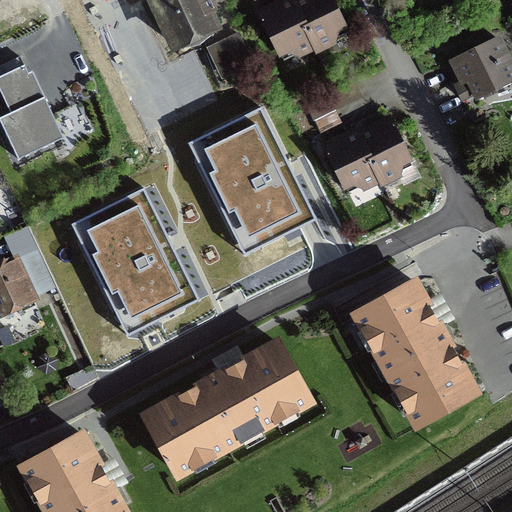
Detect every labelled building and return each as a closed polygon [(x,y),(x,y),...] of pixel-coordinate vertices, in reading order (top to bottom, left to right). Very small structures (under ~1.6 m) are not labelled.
[(216,31),(201,0),(151,0),(144,3),(167,53),(216,31)] [(292,3),(290,0),(254,16),(275,62),(293,54),(298,63),(315,55),(292,3)] [(344,31),(330,0),(299,0),(292,3),(315,55),(316,58),(334,50),(336,34),(344,31)] [(238,37),(211,50),(223,75),(250,62),(238,37)] [(511,87),(511,70),(500,42),(450,64),(462,92),(470,88),(476,103),(511,87)] [(0,98),(2,104),(0,104),(0,145),(13,171),(72,145),(43,84),(31,59),(0,71),(0,98)] [(318,100),(325,114),(335,109),(347,104),(340,89),(318,100)] [(325,114),(314,120),(321,134),(342,123),(335,109),(325,114)] [(306,219),(268,148),(256,123),(199,150),(248,250),(306,219)] [(409,165),(390,123),(358,138),(380,186),(382,192),(400,183),(399,170),(409,165)] [(358,138),(355,133),(319,150),(340,197),(355,190),(358,196),(380,186),(358,138)] [(190,303),(151,232),(139,207),(82,235),(131,334),(190,303)] [(0,318),(35,304),(15,256),(0,262),(0,318)] [(487,404),(420,287),(349,327),(416,444),(487,404)] [(312,403),(278,344),(139,417),(173,480),(312,403)] [(132,511),(89,434),(23,471),(45,511),(132,511)]
